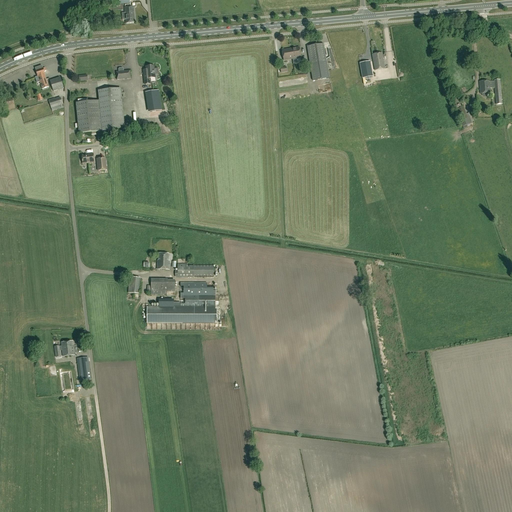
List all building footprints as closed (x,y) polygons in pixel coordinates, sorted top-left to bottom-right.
[(113,0),(114,5),(110,5),(110,10),(121,9),(123,9),(122,4),(130,3),(129,0),(113,0)] [(135,22),(134,12),(133,7),(131,7),(131,5),(125,5),(125,7),(124,7),(126,23),(135,22)] [(323,44),(307,47),(313,81),(329,78),(323,44)] [(299,48),(291,49),(292,59),(301,58),(299,48)] [(292,59),(291,49),(282,51),(284,60),(292,59)] [(372,55),(373,62),(383,61),(382,53),(372,55)] [(372,78),(369,61),(362,62),(363,72),(365,72),(366,79),(372,78)] [(385,69),(383,61),(373,62),(375,71),(385,69)] [(40,82),(40,83),(47,81),(45,75),(44,72),(45,72),(45,71),(46,71),(45,68),(43,69),(43,68),(42,66),(35,68),(36,70),(36,71),(38,77),(35,78),(37,83),(40,82)] [(143,70),(145,85),(151,84),(150,78),(155,78),(155,74),(157,74),(157,73),(157,72),(157,70),(157,69),(156,68),(154,69),(154,66),(146,67),(146,70),(143,70)] [(131,78),(130,70),(123,71),(123,69),(122,68),(119,69),(119,72),(116,72),(117,80),(131,78)] [(60,78),(50,81),(54,91),(64,88),(60,78)] [(489,82),(489,81),(479,82),(480,94),(482,94),(482,95),(483,96),(484,97),(485,97),(486,97),(487,97),(487,96),(488,95),(489,94),(489,93),(490,93),(490,88),(495,88),(496,104),(502,104),(500,80),(494,81),(494,82),(489,82)] [(49,87),(47,81),(40,83),(42,89),(49,87)] [(79,133),(102,131),(102,135),(106,134),(106,131),(125,129),(121,89),(98,91),(99,101),(76,103),(79,133)] [(150,112),(162,110),(159,91),(147,92),(150,112)] [(49,101),(52,111),(63,107),(62,105),(63,104),(61,99),(55,100),(49,101)] [(467,125),(466,119),(468,118),(464,106),(461,107),(460,103),(459,102),(455,103),(454,104),(456,109),(460,121),(462,127),(467,125)] [(83,164),(94,163),(93,154),(88,154),(88,155),(82,156),(83,164)] [(106,158),(97,159),(98,171),(107,170),(106,158)] [(170,261),(169,261),(169,254),(159,254),(159,261),(158,261),(157,270),(169,270),(170,261)] [(178,276),(178,277),(213,277),(213,265),(178,264),(178,271),(175,271),(175,276),(178,276)] [(140,278),(130,277),(128,293),(138,294),(140,278)] [(148,277),(148,292),(172,292),(172,278),(148,277)] [(215,295),(213,295),(213,283),(181,283),(181,303),(159,303),(159,307),(181,307),(199,307),(215,307),(215,295)] [(147,307),(147,324),(215,324),(215,321),(217,321),(220,321),(220,310),(217,310),(215,310),(215,307),(147,307)] [(63,357),(74,356),(73,341),(61,343),(62,346),(55,347),(56,358),(61,357),(60,349),(62,349),(63,357)] [(88,357),(77,359),(80,381),(91,379),(88,357)] [(66,361),(54,362),(57,390),(74,387),(70,365),(67,366),(66,361)]
